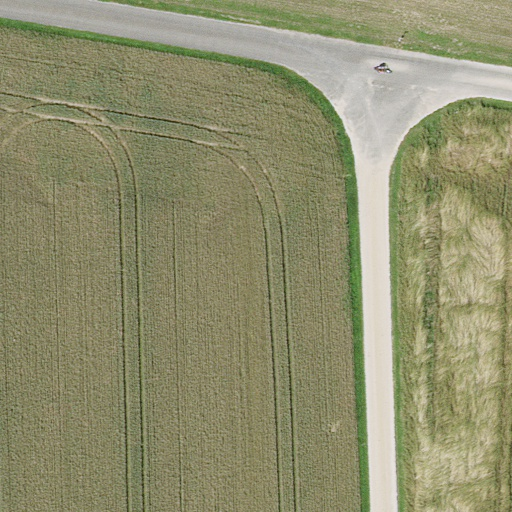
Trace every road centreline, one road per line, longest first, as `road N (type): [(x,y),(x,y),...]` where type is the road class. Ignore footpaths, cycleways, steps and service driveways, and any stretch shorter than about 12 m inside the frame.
road 1 (track): [(371,78),(385,511)]
road 2 (track): [(0,9),(371,78)]
road 3 (track): [(371,78),(511,98)]
